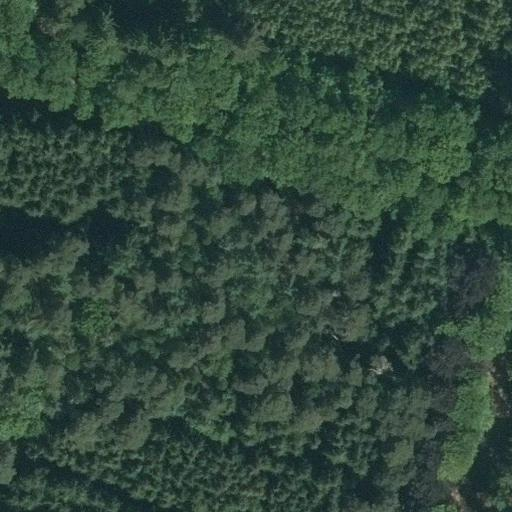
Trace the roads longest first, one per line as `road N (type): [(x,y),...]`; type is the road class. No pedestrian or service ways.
road 1 (track): [(0,323),(511,505)]
road 2 (track): [(0,19),(511,193)]
